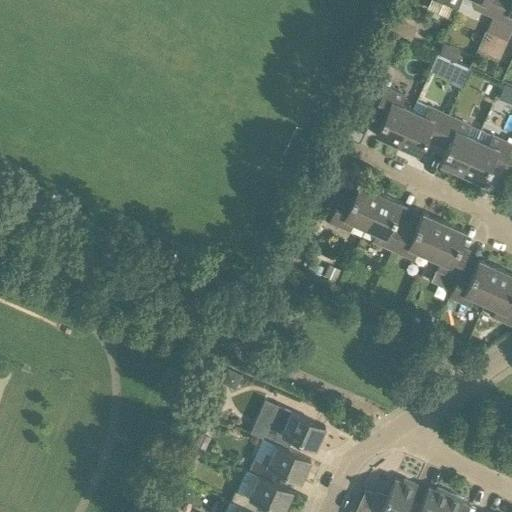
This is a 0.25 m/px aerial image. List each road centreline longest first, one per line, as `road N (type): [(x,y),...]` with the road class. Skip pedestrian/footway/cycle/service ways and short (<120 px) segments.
road 1 (residential): [(511,236),(481,211),(360,154)]
road 2 (residential): [(389,431),(511,356)]
road 3 (residential): [(511,492),(389,431)]
